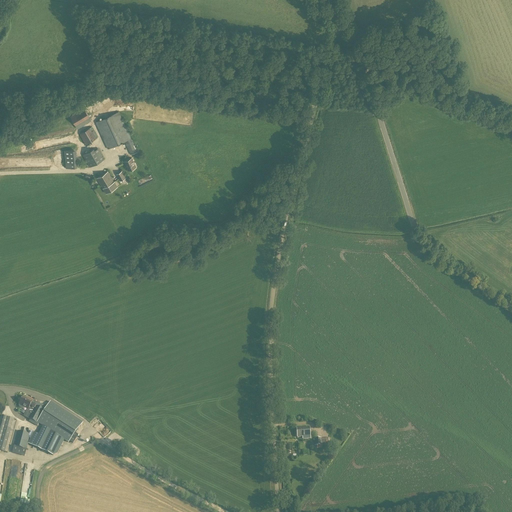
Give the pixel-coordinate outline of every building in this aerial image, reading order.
[(114,117),(104,121),(107,128),(109,128),(112,137),(121,133),(114,117)] [(88,124),(80,128),(86,140),(94,136),(88,124)] [(94,136),(86,140),(92,151),(100,147),(94,136)] [(131,155),(134,153),(133,150),(136,149),(133,143),(127,146),(131,155)] [(66,168),(76,167),(75,149),(65,150),(66,168)] [(127,166),(126,166),(128,170),(136,167),(132,158),(125,161),(127,166)] [(96,176),(100,183),(110,177),(106,170),(96,176)] [(122,171),(116,174),(120,181),(126,177),(122,171)] [(110,177),(100,183),(104,191),(116,184),(113,179),(112,180),(110,177)] [(85,417),(89,417),(92,417),(96,415),(98,413),(100,410),(101,407),(101,403),(100,400),(98,397),(95,394),(92,393),(89,393),(85,393),(82,395),(79,397),(77,400),(76,404),(76,407),(78,410),(79,413),(82,416),(85,417)] [(25,409),(25,408),(28,409),(24,416),(30,420),(29,421),(37,426),(38,424),(52,433),(42,451),(55,457),(56,454),(58,455),(65,441),(68,443),(70,441),(73,444),(76,439),(73,436),(82,423),(51,403),(46,411),(42,409),(42,407),(40,406),(39,407),(37,406),(39,404),(33,401),(33,402),(23,397),(19,404),(20,404),(19,406),(19,407),(23,409),(25,409)] [(0,420),(0,450),(5,452),(14,419),(1,415),(0,420)] [(303,437),(303,439),(310,439),(309,427),(297,428),(297,437),(303,437)] [(34,432),(28,444),(42,451),(52,433),(42,428),(39,434),(34,432)] [(12,453),(25,457),(28,443),(27,443),(30,434),(18,431),(12,453)] [(324,444),(325,446),(329,446),(328,438),(314,439),(314,446),(317,446),(317,448),(322,448),(322,444),(324,444)]
